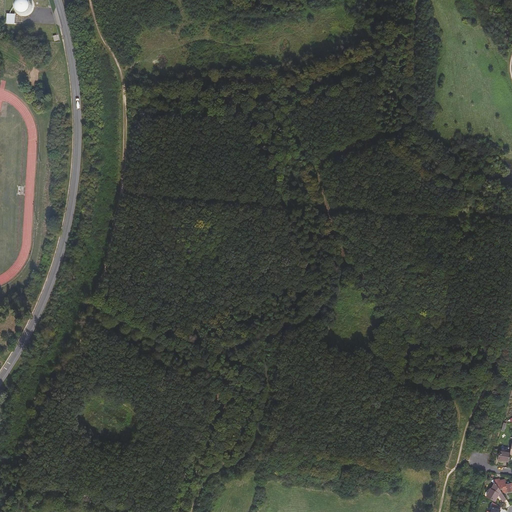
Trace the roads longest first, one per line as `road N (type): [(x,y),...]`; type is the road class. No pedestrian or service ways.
road 1 (track): [(89,0),(117,62),(125,115),(122,195),(92,320),(221,397),(223,463)]
road 2 (unclassified): [(0,379),(47,288),(72,193),(76,87),(57,0)]
road 3 (track): [(92,320),(48,407),(33,470),(40,481),(156,511)]
road 4 (track): [(340,246),(408,340),(407,369),(450,395),(459,413),(447,476)]
road 5 (track): [(439,511),(469,414),(494,364),(511,283)]
